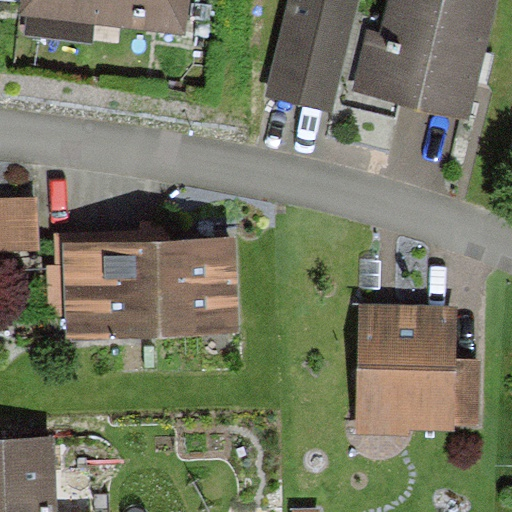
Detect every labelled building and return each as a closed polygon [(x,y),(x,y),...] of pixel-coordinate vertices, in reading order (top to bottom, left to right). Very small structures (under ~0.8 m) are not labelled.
[(184,32),(187,0),(28,0),(27,14),(184,32)] [(356,0),(294,0),(270,92),(328,107),(356,0)] [(360,32),(347,87),(458,114),(485,0),(385,0),(377,36),(360,32)] [(38,199),(0,202),(0,256),(42,253),(38,199)] [(152,244),(62,247),(65,340),(236,333),(233,241),(152,244)] [(359,436),(411,437),(411,431),(455,432),(455,426),(482,427),(483,365),(458,365),(459,308),(361,307),(359,436)] [(0,511),(55,511),(54,441),(0,441),(0,511)]
